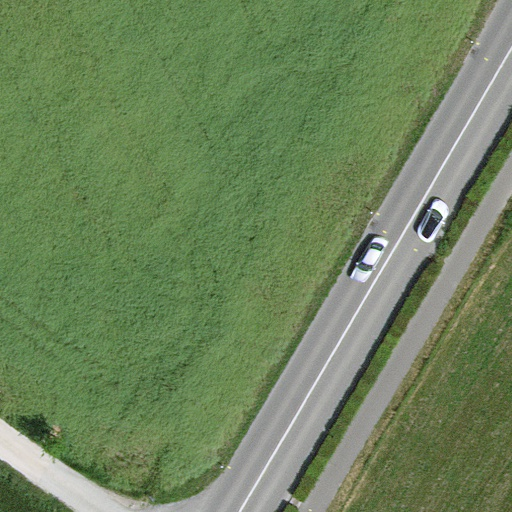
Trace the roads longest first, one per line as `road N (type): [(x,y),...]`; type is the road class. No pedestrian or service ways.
road 1 (secondary): [(511,53),(240,511)]
road 2 (track): [(106,511),(0,435)]
